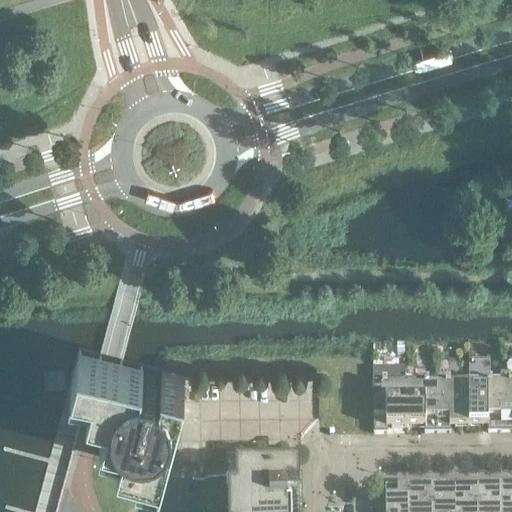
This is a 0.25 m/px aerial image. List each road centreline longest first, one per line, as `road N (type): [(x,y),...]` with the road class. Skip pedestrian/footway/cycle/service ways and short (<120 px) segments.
road 1 (secondary): [(511,35),(279,108),(212,120)]
road 2 (secondary): [(225,167),(267,142),(511,63)]
road 3 (residential): [(340,469),(511,459)]
road 4 (secondary): [(0,224),(135,188)]
road 5 (secondary): [(124,147),(0,195)]
road 6 (tertiary): [(118,0),(138,121)]
